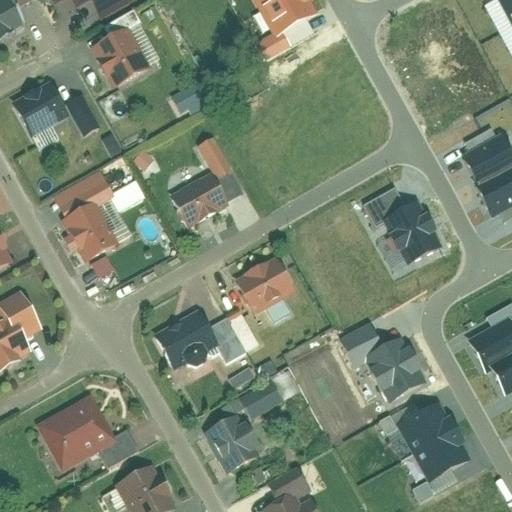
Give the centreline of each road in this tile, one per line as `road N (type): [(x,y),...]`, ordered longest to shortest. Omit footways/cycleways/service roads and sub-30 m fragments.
road 1 (residential): [(414,146),(124,314),(105,337)]
road 2 (residential): [(486,275),(436,306),(429,323),(511,487)]
road 3 (residential): [(105,337),(136,370),(215,511)]
road 4 (residential): [(0,164),(105,337)]
road 5 (residential): [(414,146),(486,275)]
road 6 (residential): [(105,337),(66,377),(0,419)]
road 7 (residential): [(348,32),(414,146)]
